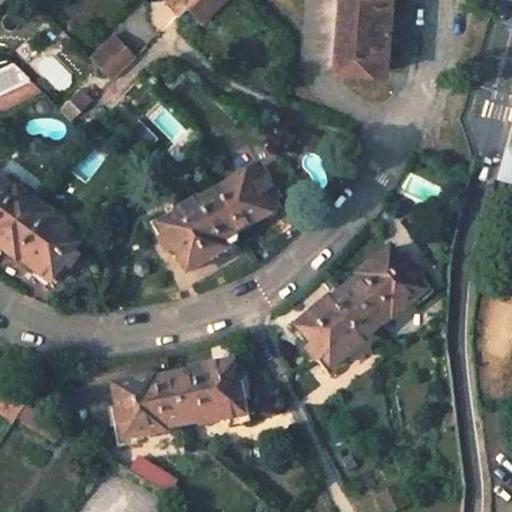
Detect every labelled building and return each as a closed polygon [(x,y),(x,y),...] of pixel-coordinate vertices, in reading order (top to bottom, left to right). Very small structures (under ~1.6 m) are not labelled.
[(161,0),(174,14),(183,5),(188,0),(161,0)] [(188,0),(183,5),(197,20),(217,0),(188,0)] [(388,0),(338,0),(334,67),(384,70),(388,0)] [(110,35),(87,57),(107,78),(130,56),(110,35)] [(86,100),(74,88),(55,107),(66,118),(86,100)] [(159,139),(139,119),(127,130),(147,150),(159,139)] [(494,182),(511,186),(511,153),(510,153),(503,151),(494,182)] [(238,230),(262,215),(257,206),(275,195),(263,172),(244,184),(240,177),(216,190),(238,230)] [(12,191),(0,181),(0,241),(30,200),(14,188),(12,191)] [(176,214),(158,225),(185,271),(225,247),(221,240),(238,230),(216,190),(197,201),(196,198),(174,211),(176,214)] [(0,241),(0,250),(11,258),(13,256),(34,272),(39,264),(52,274),(77,240),(44,215),(46,213),(30,200),(0,241)] [(423,291),(393,256),(382,265),(375,257),(355,273),(357,276),(343,288),(375,327),(389,315),(391,318),(423,291)] [(343,288),(330,299),(327,297),(306,315),(313,323),(300,333),(331,369),(362,342),(361,340),(375,327),(343,288)] [(241,414),(231,369),(217,372),(215,362),(189,367),(190,371),(172,374),(182,423),(199,419),(201,424),(241,414)] [(172,374),(155,377),(154,374),(127,380),(129,391),(114,394),(123,439),(165,430),(164,427),(182,423),(172,374)] [(24,404),(5,393),(0,401),(0,411),(13,420),(16,416),(24,404)] [(24,404),(16,416),(56,442),(64,430),(24,404)] [(162,491),(170,478),(143,460),(135,475),(162,491)] [(398,487),(375,498),(381,511),(393,511),(407,505),(398,487)]
